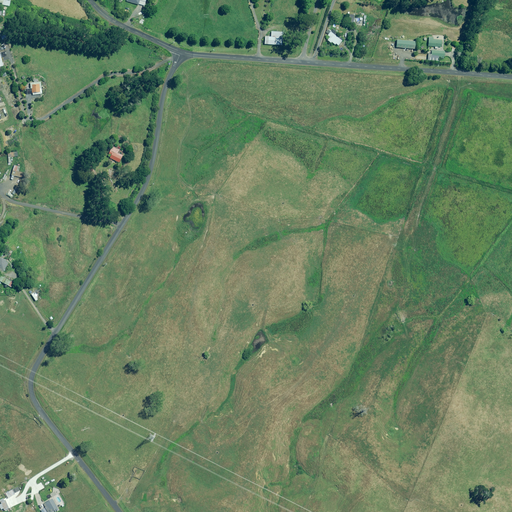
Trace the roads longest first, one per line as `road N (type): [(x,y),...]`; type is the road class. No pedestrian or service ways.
road 1 (unclassified): [(118,511),(30,388),(37,362),(150,173),(164,91),(183,52)]
road 2 (unclassified): [(511,77),(183,52)]
